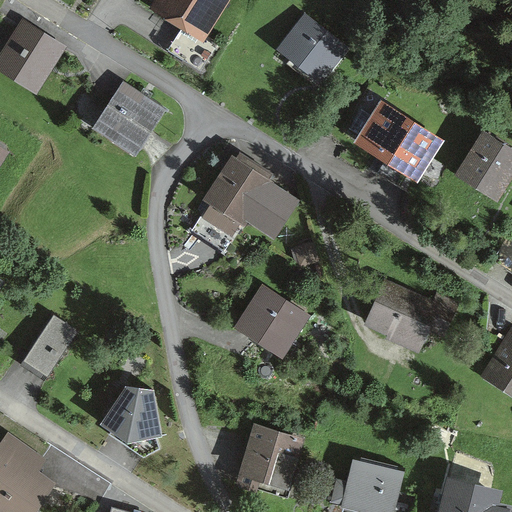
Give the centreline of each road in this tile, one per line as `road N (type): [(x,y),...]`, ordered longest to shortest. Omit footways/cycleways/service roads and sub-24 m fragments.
road 1 (residential): [(231,511),(196,441),(158,243),(165,181),(209,110)]
road 2 (residential): [(511,299),(209,110)]
road 3 (residential): [(172,511),(0,399)]
road 4 (residential): [(209,110),(38,0)]
